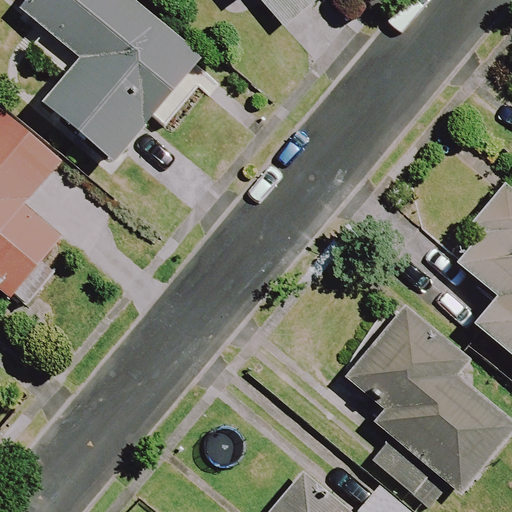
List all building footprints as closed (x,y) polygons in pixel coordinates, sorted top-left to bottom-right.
[(198,64),(120,0),(29,0),(15,17),(73,65),(34,112),(109,174),(155,118),(167,128),(188,103),(175,92),(198,64)] [(241,0),(280,39),(319,0),(241,0)] [(67,250),(0,195),(0,297),(16,311),(67,250)] [(511,205),(499,195),(443,264),(491,304),(468,333),(511,368),(511,205)] [(369,429),(384,440),(364,464),(420,511),(431,511),(447,494),(455,500),(511,434),(448,381),(459,368),(399,317),(345,382),(382,413),(369,429)] [(359,511),(335,511),(297,481),(271,511),(396,511),(374,494),(359,511)]
